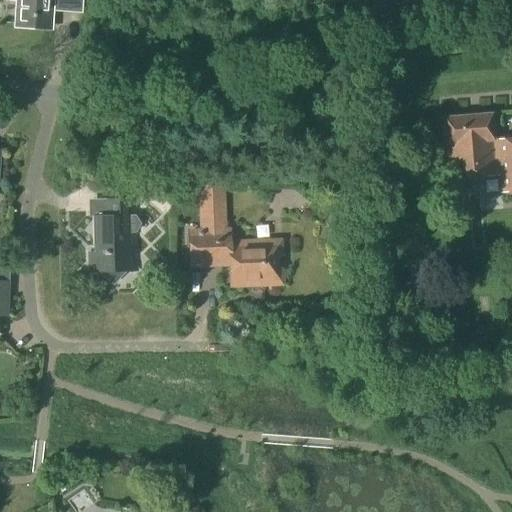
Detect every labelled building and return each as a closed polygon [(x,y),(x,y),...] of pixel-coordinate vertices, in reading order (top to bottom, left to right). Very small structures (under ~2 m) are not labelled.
[(3,0),(3,2),(16,2),(15,27),(49,29),(50,12),(67,13),(68,0),(3,0)] [(511,139),(492,141),(490,115),(443,119),(446,145),(444,145),(447,181),(497,177),(499,193),(511,191),(511,139)] [(225,216),(224,185),(196,186),(197,217),(205,217),(206,233),(187,234),(189,266),(229,264),(230,286),(282,284),(280,242),(230,244),(229,232),(218,232),(218,216),(225,216)] [(139,200),(157,200),(171,200),(171,189),(139,190),(139,200)] [(128,233),(128,218),(134,217),(134,200),(105,201),(105,217),(93,218),(93,253),(87,254),(87,271),(135,270),(135,233),(128,233)]
